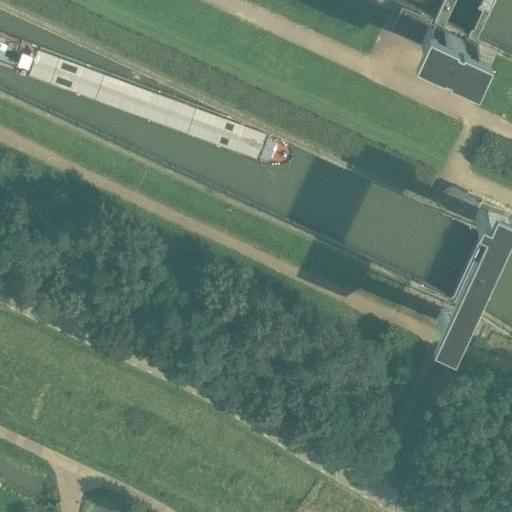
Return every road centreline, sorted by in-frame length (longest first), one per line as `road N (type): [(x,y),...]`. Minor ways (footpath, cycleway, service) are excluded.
road 1 (unclassified): [(414,511),(227,400),(0,292)]
road 2 (unclassified): [(158,511),(0,434)]
